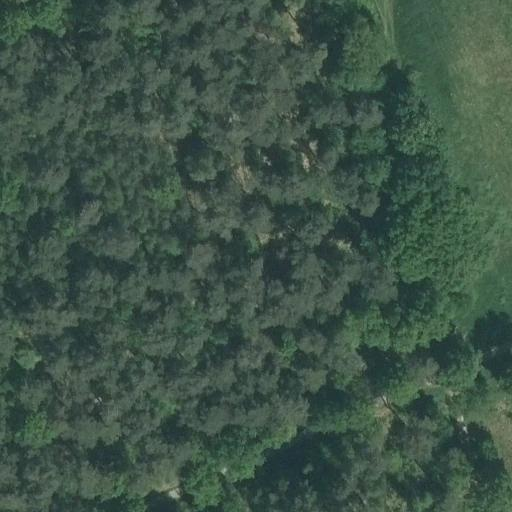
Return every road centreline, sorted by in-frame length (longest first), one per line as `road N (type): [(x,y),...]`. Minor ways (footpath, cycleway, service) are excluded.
road 1 (track): [(390,0),(392,220),(441,375)]
road 2 (track): [(441,375),(475,511)]
